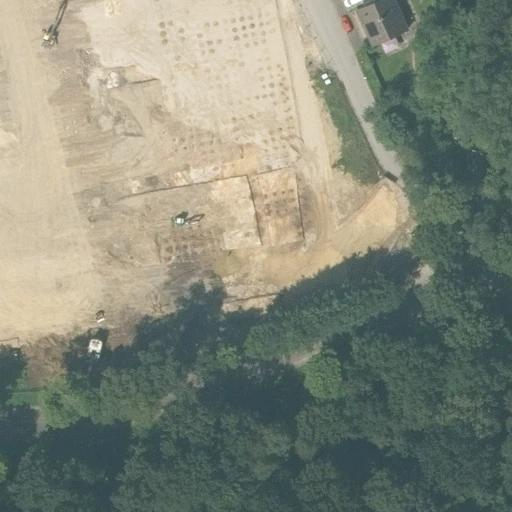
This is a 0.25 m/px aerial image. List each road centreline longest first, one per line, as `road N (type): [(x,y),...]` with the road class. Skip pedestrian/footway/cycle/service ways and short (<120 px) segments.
road 1 (unclassified): [(0,419),(81,416),(264,361),(439,281),(485,273)]
road 2 (unclassified): [(307,0),(393,155),(481,257),(485,273)]
